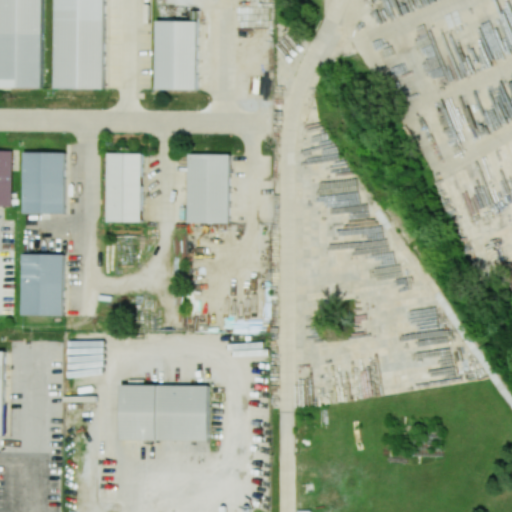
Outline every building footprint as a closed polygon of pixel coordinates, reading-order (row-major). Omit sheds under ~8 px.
[(46,0),(46,86),(0,85),(0,0),(46,0)] [(58,87),(58,0),(106,0),(106,87),(58,87)] [(160,88),(162,19),(203,20),(201,89),(160,88)] [(0,205),(12,206),(13,151),(0,150),(0,205)] [(26,151),(66,151),(67,212),(27,213),(26,151)] [(145,154),(145,221),(110,221),(110,153),(145,154)] [(192,223),(193,154),(232,154),(231,223),(192,223)] [(66,254),(65,316),(25,315),(26,254),(66,254)] [(124,385),(212,386),(212,441),(124,440),(124,385)]
